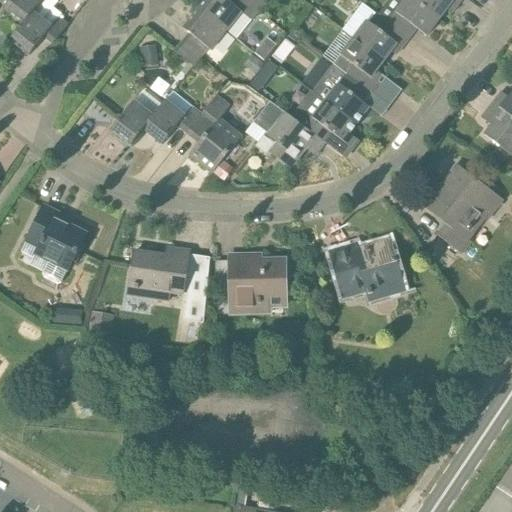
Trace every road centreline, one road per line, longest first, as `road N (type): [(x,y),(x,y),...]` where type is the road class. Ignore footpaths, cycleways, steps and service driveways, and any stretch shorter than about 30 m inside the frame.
road 1 (residential): [(39,149),(112,192),(170,209),(298,210),(347,200),(383,170),(511,6)]
road 2 (residential): [(137,0),(111,4),(64,67),(39,149)]
road 3 (secondary): [(432,511),(511,393)]
